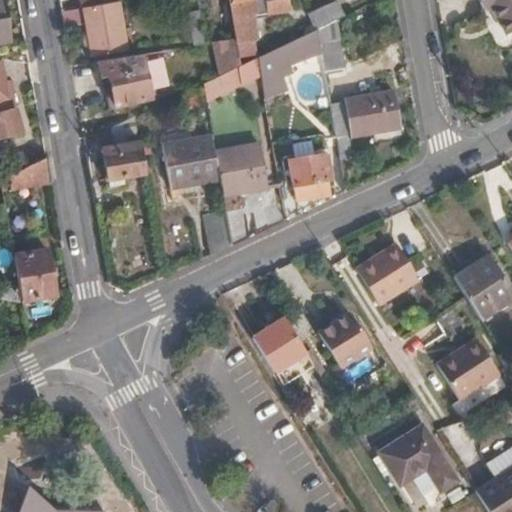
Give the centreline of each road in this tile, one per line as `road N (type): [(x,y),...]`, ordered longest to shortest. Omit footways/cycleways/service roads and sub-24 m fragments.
road 1 (residential): [(37,0),(101,333)]
road 2 (tertiary): [(209,283),(453,168)]
road 3 (residential): [(0,396),(68,373),(107,387),(184,511)]
road 4 (unknown): [(328,227),(443,422)]
road 5 (residential): [(176,449),(156,384),(157,353),(209,283)]
road 6 (residential): [(453,168),(420,0)]
road 7 (residential): [(176,449),(101,333)]
